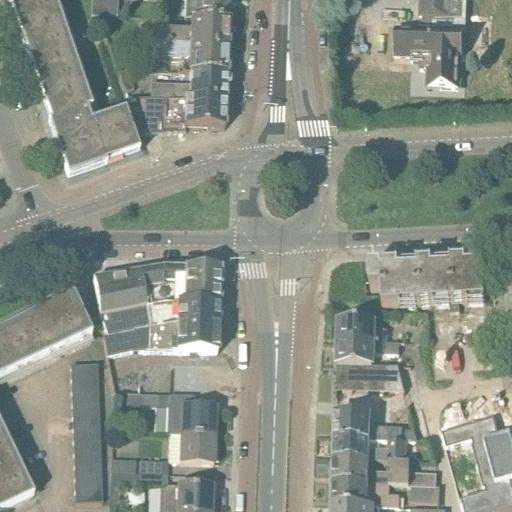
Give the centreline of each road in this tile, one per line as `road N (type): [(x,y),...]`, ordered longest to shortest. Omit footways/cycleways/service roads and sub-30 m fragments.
road 1 (tertiary): [(257,170),(197,172),(47,234)]
road 2 (tertiary): [(511,143),(327,154),(304,168)]
road 3 (tertiary): [(47,234),(224,236),(253,224)]
road 4 (residential): [(276,318),(246,347),(241,511)]
road 5 (residential): [(300,511),(305,348),(276,318)]
road 6 (tertiary): [(312,224),(345,237),(511,232)]
road 7 (tertiary): [(270,511),(276,318)]
